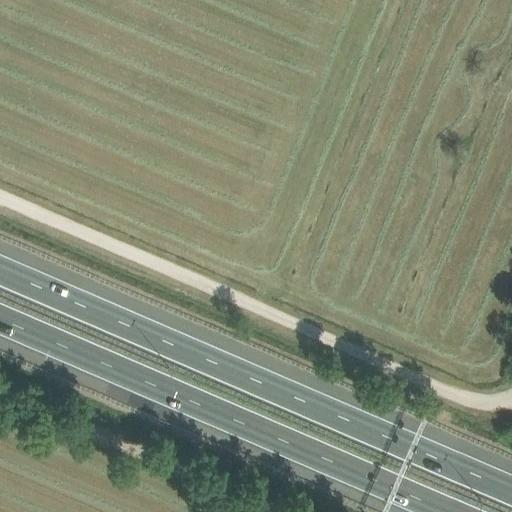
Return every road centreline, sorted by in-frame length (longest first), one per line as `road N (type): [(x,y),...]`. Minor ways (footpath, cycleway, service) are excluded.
road 1 (motorway): [(511,487),(0,265)]
road 2 (track): [(504,424),(0,205)]
road 3 (motorway): [(0,317),(450,511)]
road 4 (track): [(0,379),(316,511)]
